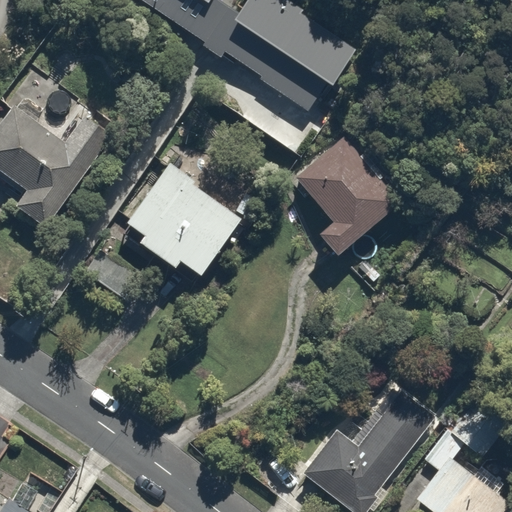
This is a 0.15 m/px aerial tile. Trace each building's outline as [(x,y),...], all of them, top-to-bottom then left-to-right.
[(135,0),(301,110),(348,39),(289,0),(234,0),(230,6),(220,0),(135,0)] [(0,95),(0,173),(15,184),(3,200),(42,228),(111,132),(74,105),(53,134),(0,95)] [(338,131),(286,173),(321,216),(308,227),(329,252),(393,201),(338,131)] [(233,216),(156,161),(114,220),(132,233),(126,241),(164,269),(171,259),(192,274),(233,216)] [(347,511),(353,511),(429,413),(391,384),(347,441),(328,426),(293,471),(347,511)] [(504,422),(467,396),(444,429),(481,455),(504,422)] [(468,471),(439,453),(407,501),(424,511),(511,511),(511,500),(492,488),(498,479),(473,463),(468,471)]
